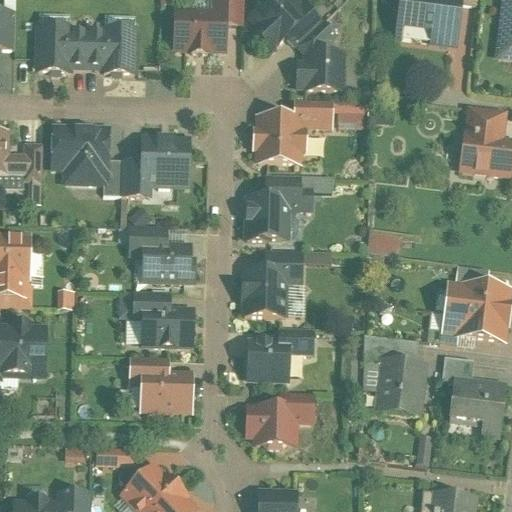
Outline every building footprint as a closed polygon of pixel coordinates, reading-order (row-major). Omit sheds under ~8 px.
[(15,0),(6,0),(6,20),(15,20),(15,0)] [(214,0),(214,21),(224,21),(224,32),(242,33),(242,0),(214,0)] [(403,0),(400,31),(433,35),(431,47),(455,50),(460,10),(460,0),(403,0)] [(477,0),(460,0),(460,10),(476,12),(477,0)] [(290,7),(278,6),(270,14),(266,10),(251,25),(259,34),(253,40),(271,58),(285,44),(306,24),(300,17),(290,7)] [(321,30),(305,12),(300,17),(306,24),(285,44),(295,55),(297,53),(321,30)] [(6,20),(0,20),(0,56),(14,56),(15,21),(15,20),(6,20)] [(214,21),(176,20),(175,56),(191,56),(191,60),(207,60),(207,57),(223,57),(224,32),(224,21),(214,21)] [(321,30),(297,53),(306,62),(321,62),(322,54),(334,43),(321,30)] [(69,36),(39,36),(38,78),(68,79),(68,73),(69,40),(69,36)] [(135,38),(104,37),(104,41),(103,74),(103,79),(134,80),(135,38)] [(104,41),(69,40),(68,73),(103,74),(104,41)] [(321,62),(306,62),(305,72),(298,71),(298,73),(298,94),(297,95),(305,96),(305,97),(342,98),(343,62),(321,62)] [(331,110),(295,109),(294,126),(298,127),(298,134),(330,135),(331,110)] [(503,122),(470,118),(467,144),(500,148),(503,122)] [(294,126),(259,125),(259,139),(255,139),(254,156),(258,156),(258,169),(297,171),(297,157),(303,157),(304,140),(298,140),(298,134),(298,127),(294,126)] [(106,137),(55,136),(54,174),(77,175),(76,188),(103,189),(105,189),(106,167),(106,137)] [(8,138),(0,137),(0,183),(7,183),(7,180),(24,181),(24,188),(41,188),(41,174),(25,174),(26,166),(19,166),(19,163),(8,163),(8,138)] [(467,144),(465,144),(461,178),(510,183),(511,164),(511,149),(500,148),(467,144)] [(170,145),(161,145),(159,147),(142,146),(142,168),(122,168),(121,204),(142,204),(142,192),(152,193),(152,192),(157,192),(157,195),(171,196),(171,193),(175,193),(187,193),(188,148),(172,147),(170,145)] [(122,168),(106,167),(105,189),(103,189),(103,203),(121,204),(122,168)] [(311,199),(299,198),(300,185),(266,185),(265,206),(287,207),(287,217),(311,218),(311,199)] [(332,186),(300,185),(299,198),(311,199),(331,200),(332,186)] [(265,206),(247,206),(246,248),(268,248),(268,246),(281,246),(281,230),(286,230),(287,217),(287,207),(265,206)] [(130,236),(120,236),(119,249),(130,249),(130,236)] [(166,237),(130,236),(130,249),(129,263),(144,263),(144,254),(166,254),(166,237)] [(27,246),(0,244),(0,283),(22,284),(26,284),(27,246)] [(166,254),(144,254),(144,263),(143,273),(152,274),(152,289),(193,290),(193,269),(188,269),(189,255),(166,254)] [(300,260),(266,260),(266,280),(285,280),(284,288),(300,288),(300,270),(300,260)] [(331,261),(300,260),(300,270),(331,271),(331,261)] [(489,277),(457,273),(454,291),(486,295),(489,277)] [(266,280),(244,279),(244,290),(243,290),(243,306),(244,306),(243,323),(284,324),(284,288),(285,280),(266,280)] [(22,284),(0,283),(0,301),(12,302),(12,314),(22,314),(22,284)] [(486,295),(454,291),(450,291),(444,340),(502,347),(504,331),(506,331),(509,310),(507,310),(508,298),(486,295)] [(73,299),(62,299),(62,315),(72,316),(73,299)] [(135,301),(121,301),(120,325),(134,325),(135,301)] [(169,302),(135,301),(134,325),(134,326),(143,327),(143,317),(168,318),(169,302)] [(168,318),(143,317),(143,327),(142,354),(191,356),(192,319),(168,318)] [(30,334),(10,333),(10,336),(0,335),(0,380),(42,382),(43,337),(30,337),(30,334)] [(312,337),(278,336),(278,350),(287,350),(287,360),(312,361),(312,337)] [(394,346),(364,342),(363,372),(382,374),(383,366),(392,367),(394,346)] [(278,350),(249,349),(248,387),(286,388),(287,360),(287,350),(278,350)] [(475,367),(444,364),(441,386),(454,388),(454,386),(472,388),(475,367)] [(167,367),(131,366),(130,390),(142,391),(142,382),(166,382),(167,367)] [(392,367),(383,366),(382,374),(379,401),(384,402),(382,420),(419,424),(425,370),(392,367)] [(166,382),(142,382),(142,391),(141,419),(189,420),(190,383),(166,382)] [(472,388),(454,386),(454,388),(449,425),(483,429),(481,440),(499,442),(505,392),(472,388)] [(312,401),(280,401),(280,416),(294,416),(294,428),(311,428),(311,427),(312,403),(312,401)] [(280,416),(256,415),(256,417),(249,417),(247,417),(247,418),(248,418),(247,442),(247,443),(248,443),(255,443),(255,451),(255,452),(256,452),(263,452),(267,456),(281,456),(285,453),(292,453),(293,453),(293,452),(294,428),(294,416),(280,416)] [(85,454),(65,454),(65,466),(85,466),(85,454)] [(134,458),(99,457),(98,471),(134,472),(134,458)] [(153,475),(123,503),(132,511),(155,511),(175,494),(165,484),(163,486),(153,475)] [(175,494),(155,511),(188,511),(183,506),(184,504),(175,494)] [(294,511),(294,500),(260,499),(259,511),(294,511)] [(474,511),(475,505),(424,499),(421,511),(474,511)] [(89,511),(89,501),(58,500),(57,511),(61,511),(89,511)]
